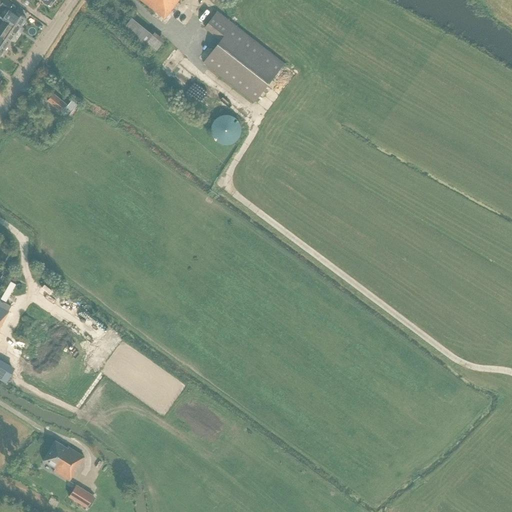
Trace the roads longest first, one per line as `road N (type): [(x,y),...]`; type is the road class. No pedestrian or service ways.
road 1 (track): [(282,76),(230,167),(229,189),(455,360),(511,373)]
road 2 (track): [(0,348),(19,382),(85,416),(138,465),(155,511)]
road 3 (tertiary): [(0,116),(75,0)]
